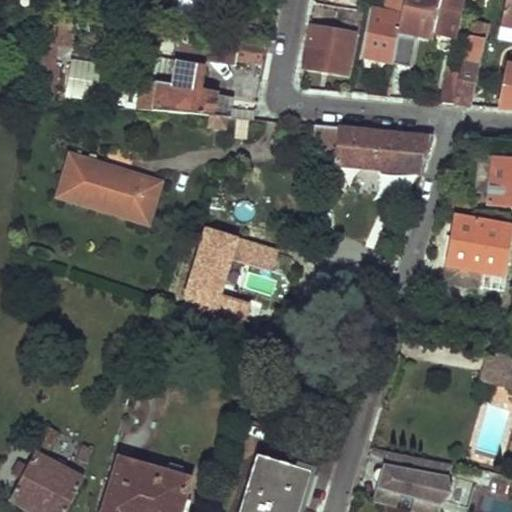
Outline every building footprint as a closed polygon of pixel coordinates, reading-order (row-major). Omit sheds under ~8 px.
[(228,11),(230,0),(216,0),(215,8),(228,11)] [(404,0),(386,0),(384,12),(401,16),(404,0)] [(404,0),(401,16),(392,63),(410,68),(417,36),(430,38),(432,32),(438,0),(404,0)] [(453,37),(460,0),(438,0),(432,32),(453,37)] [(511,0),(502,0),(495,40),(511,43),(511,0)] [(369,9),(361,56),(392,63),(401,16),(384,12),(369,9)] [(73,20),(49,17),(44,45),(68,48),(73,20)] [(471,22),(460,74),(454,104),(470,106),(485,40),(478,38),(481,23),(471,22)] [(310,27),(302,66),(346,75),(354,34),(310,27)] [(235,66),(260,69),(264,46),(238,43),(235,66)] [(511,65),(507,65),(500,108),(511,108),(511,65)] [(201,93),(205,70),(179,66),(177,75),(174,89),(138,81),(134,105),(139,105),(138,110),(207,116),(223,118),(233,119),(234,112),(216,110),(219,96),(201,93)] [(177,75),(140,68),(138,81),(174,89),(177,75)] [(447,71),(440,103),(454,104),(460,74),(447,71)] [(205,128),(222,129),(223,118),(207,116),(205,128)] [(316,126),(314,143),(337,145),(335,166),(423,173),(434,137),(316,126)] [(103,167),(66,156),(54,197),(144,225),(156,185),(142,180),(142,179),(122,173),(121,177),(102,172),(103,167)] [(511,160),(494,159),(493,179),(485,178),(484,186),(493,187),(491,204),(511,206),(511,160)] [(448,193),(444,206),(477,212),(479,200),(448,193)] [(511,226),(459,217),(447,281),(480,289),(485,268),(505,272),(511,241),(511,226)] [(180,306),(245,321),(249,303),(222,297),(229,268),(272,278),(279,249),(197,231),(180,306)] [(511,355),(494,353),(488,378),(511,385),(511,355)] [(170,380),(166,391),(185,400),(190,389),(170,380)] [(50,427),(40,442),(51,447),(60,431),(50,427)] [(418,455),(389,449),(384,464),(414,470),(418,455)] [(67,511),(85,478),(35,452),(8,498),(35,511),(67,511)] [(258,453),(239,511),(295,511),(310,470),(258,453)] [(447,476),(452,461),(418,455),(414,470),(384,464),(374,500),(396,506),(400,492),(414,496),(410,511),(414,511),(436,511),(439,504),(445,490),(447,476)] [(121,460),(103,511),(176,511),(189,476),(178,472),(176,476),(121,460)] [(455,483),(448,511),(453,511),(466,511),(473,488),(455,483)]
